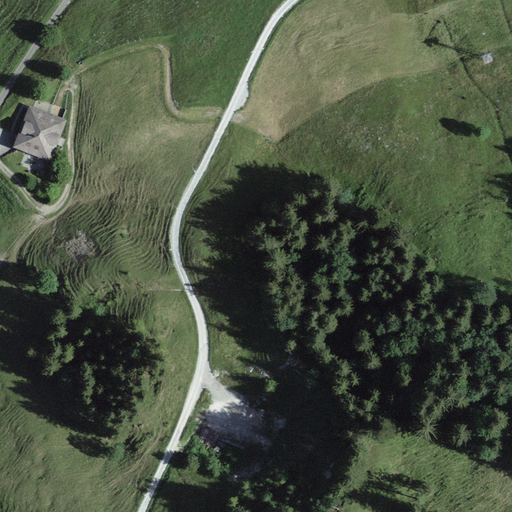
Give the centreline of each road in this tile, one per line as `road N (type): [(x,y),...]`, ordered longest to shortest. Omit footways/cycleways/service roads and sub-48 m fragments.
road 1 (track): [(293,0),(261,42),(178,216),(177,259),(198,311),(203,351),(140,511)]
road 2 (track): [(72,111),(70,181),(54,208),(38,205),(0,162)]
road 3 (track): [(0,100),(69,0)]
